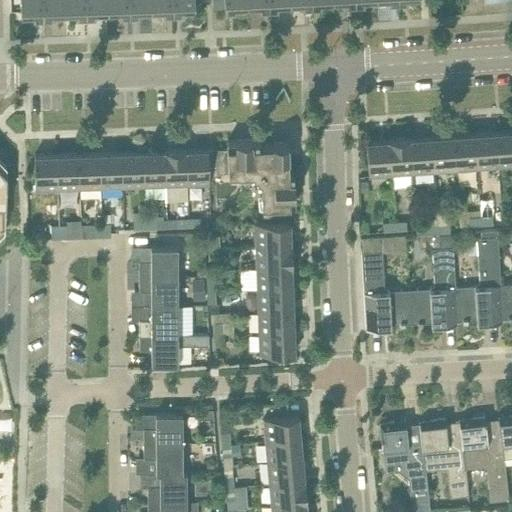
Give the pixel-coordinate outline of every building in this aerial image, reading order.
[(20,0),(21,14),(33,14),(34,21),(43,21),(41,0),(20,0)] [(64,13),(63,0),(41,0),(43,21),(53,20),(52,13),(64,13)] [(86,19),(85,0),(63,0),(64,13),(76,12),(77,20),(86,19)] [(108,11),(107,0),(85,0),(86,19),(96,19),(96,12),(108,11)] [(130,18),(129,0),(107,0),(108,11),(120,11),(120,18),(130,18)] [(151,10),(150,0),(129,0),(130,18),(139,17),(139,10),(151,10)] [(173,16),(172,0),(150,0),(151,10),(163,9),(163,17),(173,16)] [(195,8),(194,0),(172,0),(173,16),(182,16),(182,9),(195,8)] [(224,0),(225,14),(235,14),(235,6),(246,6),(245,0),(224,0)] [(268,12),(267,0),(245,0),(246,6),(259,5),(259,12),(268,12)] [(290,3),(289,0),(267,0),(268,12),(278,11),(278,4),(290,3)] [(312,9),(311,0),(289,0),(290,3),(302,3),(302,10),(312,9)] [(333,1),(333,0),(311,0),(312,9),(321,9),(321,2),(333,1)] [(511,129),(496,131),(499,166),(511,164),(511,129)] [(499,166),(496,131),(475,132),(477,167),(499,166)] [(477,167),(475,132),(453,134),(456,169),(477,167)] [(456,169),(453,134),(431,136),(434,170),(456,169)] [(410,136),(388,138),(388,139),(390,174),(413,172),(410,137),(410,136)] [(434,170),(431,136),(410,137),(413,172),(434,170)] [(261,179),(261,204),(263,203),(263,215),(287,215),(287,203),(294,202),(293,194),(294,194),(294,177),(293,177),(292,169),(288,169),(288,157),(289,157),(288,141),(272,142),(272,143),(260,143),(260,139),(252,139),(252,138),(235,138),(235,140),(227,140),(227,147),(215,148),(216,172),(228,172),(252,172),(261,179)] [(388,139),(366,140),(368,175),(390,174),(388,139)] [(163,148),(163,149),(165,184),(188,184),(186,148),(186,147),(163,148)] [(209,168),(208,148),(186,148),(188,184),(209,183),(209,168)] [(165,184),(163,149),(143,150),(144,185),(165,184)] [(144,185),(143,150),(121,151),(122,186),(144,185)] [(122,186),(121,151),(99,152),(101,187),(122,186)] [(79,187),(77,152),(56,153),(57,188),(79,187)] [(101,187),(99,152),(77,152),(79,187),(101,187)] [(56,153),(34,154),(35,189),(57,188),(56,153)] [(146,227),(157,226),(156,214),(145,215),(146,227)] [(146,227),(145,215),(133,216),(133,228),(146,227)] [(481,224),(493,223),(492,215),(481,216),(481,224)] [(481,224),(481,216),(469,216),(469,224),(481,224)] [(189,226),(200,225),(200,217),(189,218),(189,226)] [(189,226),(189,218),(176,218),(177,226),(189,226)] [(394,229),(407,228),(406,220),(394,221),(394,229)] [(290,221),(285,222),(270,222),(255,223),(255,244),(290,243),(290,221)] [(394,229),(394,221),(383,222),(383,230),(394,229)] [(102,235),(102,223),(81,224),(82,236),(102,235)] [(102,235),(110,235),(110,223),(102,223),(102,235)] [(59,237),(67,236),(67,224),(58,224),(59,237)] [(438,233),(450,232),(450,224),(438,225),(438,233)] [(438,233),(438,225),(426,225),(427,233),(438,233)] [(480,236),(477,236),(479,280),(475,284),(455,285),(457,319),(476,318),(476,322),(502,320),(502,317),(500,283),(497,228),(479,230),(480,236)] [(211,246),(219,245),(219,235),(211,235),(211,246)] [(291,243),(290,243),(255,244),(256,267),(291,266),(292,266),(291,243)] [(170,245),(150,245),(150,260),(139,260),(139,275),(177,275),(177,245),(170,245)] [(219,245),(211,246),(212,258),(220,258),(219,245)] [(453,245),(432,247),(434,282),(430,287),(409,288),(411,321),(431,320),(431,324),(457,323),(457,319),(455,285),(453,245)] [(361,250),(365,328),(391,327),(391,323),(411,321),(409,288),(388,289),(384,285),(382,249),(361,250)] [(292,287),(291,266),(256,267),(257,288),(292,287)] [(139,275),(139,290),(151,290),(151,304),(178,304),(177,275),(139,275)] [(207,290),(215,290),(214,278),(206,279),(207,290)] [(511,282),(500,283),(502,317),(511,315),(511,282)] [(293,309),(292,287),(257,288),(258,310),(293,309)] [(215,290),(207,290),(207,302),(215,302),(215,290)] [(178,304),(151,304),(151,318),(139,318),(139,333),(178,333),(178,304)] [(293,330),(293,309),(258,310),(259,332),(293,330)] [(215,333),(223,333),(222,321),(214,321),(215,333)] [(259,332),(259,333),(259,353),(294,352),(293,330),(259,332)] [(139,348),(151,348),(151,363),(178,363),(178,333),(139,333),(139,348)] [(223,333),(215,333),(216,364),(228,363),(227,344),(223,345),(223,333)] [(213,408),(201,409),(201,418),(213,417),(213,408)] [(511,414),(498,416),(500,436),(504,457),(511,456),(511,411),(511,412),(511,414)] [(182,412),(155,412),(155,426),(143,426),(143,442),(182,442),(182,412)] [(472,417),(458,418),(461,438),(464,459),(479,458),(486,464),(490,499),(508,497),(504,457),(500,436),(487,437),(484,413),(472,414),(472,417)] [(300,436),(298,414),(263,417),(265,439),(300,436)] [(433,419),(419,420),(421,440),(425,461),(439,460),(446,465),(450,495),(468,493),(464,459),(461,438),(447,439),(444,415),(433,416),(433,419)] [(377,425),(377,429),(378,437),(381,436),(385,471),(398,470),(408,477),(410,497),(428,495),(425,461),(421,440),(408,441),(405,416),(404,416),(404,419),(379,422),(380,425),(377,425)] [(222,443),(230,442),(229,431),(221,432),(222,443)] [(302,458),(300,436),(265,439),(267,461),(302,458)] [(143,457),(151,457),(155,457),(155,471),(159,471),(182,470),(182,442),(143,442),(143,457)] [(230,442),(222,443),(223,455),(231,455),(230,442)] [(304,479),(302,458),(267,461),(269,482),(304,479)] [(182,470),(159,471),(159,484),(147,485),(147,500),(186,500),(186,499),(186,470),(182,470)] [(225,486),(233,485),(232,475),(224,475),(225,486)] [(305,479),(304,479),(269,482),(271,505),(306,502),(307,501),(305,479)] [(233,485),(225,486),(226,499),(234,498),(233,485)] [(147,511),(196,511),(196,499),(186,499),(186,500),(147,500),(147,511)] [(412,501),(413,510),(430,509),(429,499),(412,501)] [(306,511),(306,502),(271,505),(271,511),(306,511)]
